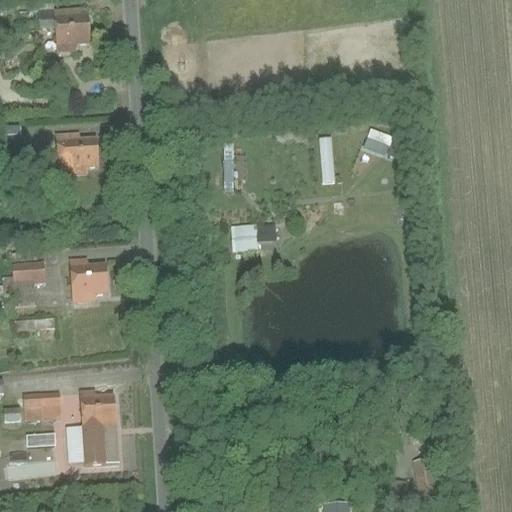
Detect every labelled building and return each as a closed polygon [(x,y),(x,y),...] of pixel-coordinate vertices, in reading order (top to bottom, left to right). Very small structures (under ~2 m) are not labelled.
[(96,18),(58,22),(62,54),(99,50),(96,18)] [(86,145),(86,135),(62,137),(62,146),(86,145)] [(86,145),(62,146),(65,175),(106,171),(104,143),(86,145)] [(231,148),(231,193),(241,193),(242,148),(231,148)] [(261,227),(234,230),(237,257),(264,254),(261,227)] [(93,262),(75,263),(78,303),(102,301),(102,296),(117,295),(114,265),(94,266),(93,262)] [(51,266),(26,268),(28,285),(52,283),(51,266)] [(8,380),(0,380),(0,395),(10,395),(8,380)] [(102,393),(84,395),(90,469),(125,466),(120,397),(102,398),(102,393)] [(63,395),(28,398),(29,411),(30,422),(65,419),(63,395)] [(29,411),(7,412),(8,424),(30,422),(29,411)]
